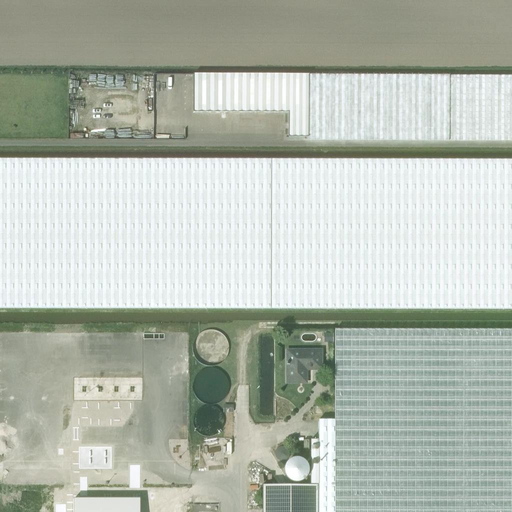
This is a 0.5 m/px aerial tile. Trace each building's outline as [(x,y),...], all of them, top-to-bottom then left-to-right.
[(307,136),(308,75),(284,75),(284,82),(249,82),(250,75),(223,74),(223,112),(288,112),(288,136),(307,136)] [(511,75),(449,76),(308,75),(307,136),(307,140),(449,141),(511,141),(511,75)] [(0,308),(511,309),(511,160),(0,159),(0,308)] [(335,419),(334,511),(511,511),(511,330),(335,330),(335,419)] [(306,367),(307,369),(320,369),(320,352),(288,352),(288,362),(287,362),(287,365),(288,365),(288,372),(287,373),(287,378),(288,379),(288,382),(305,382),(305,371),(303,370),(306,367)] [(334,511),(335,419),(318,419),(318,440),(310,440),(310,484),(262,485),(262,511),(334,511)]
